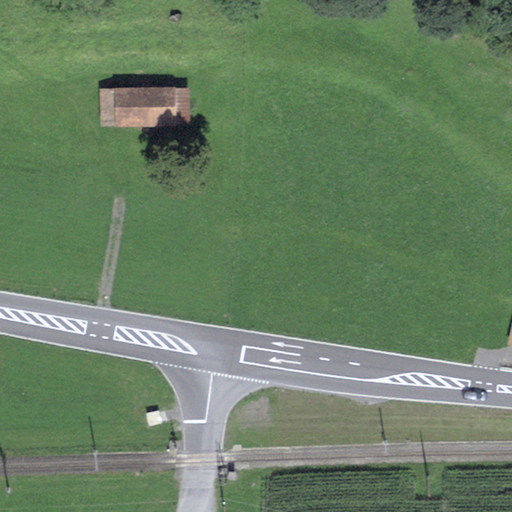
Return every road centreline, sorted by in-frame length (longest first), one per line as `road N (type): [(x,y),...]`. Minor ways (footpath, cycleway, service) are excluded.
road 1 (secondary): [(511,387),(0,312)]
road 2 (track): [(149,154),(122,193),(101,330)]
